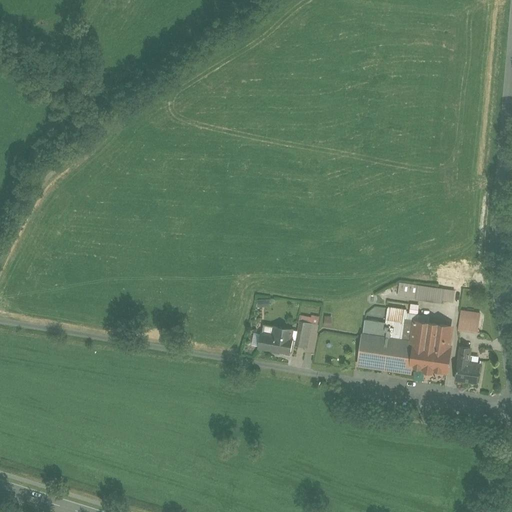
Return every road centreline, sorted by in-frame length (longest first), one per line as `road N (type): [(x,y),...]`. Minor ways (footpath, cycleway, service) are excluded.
road 1 (unclassified): [(0,322),(273,361),(511,409)]
road 2 (residential): [(511,409),(493,237),(511,56)]
road 3 (unclassified): [(0,253),(44,179),(97,134)]
